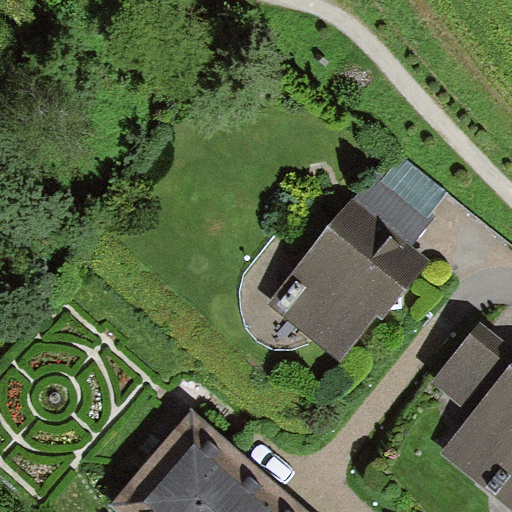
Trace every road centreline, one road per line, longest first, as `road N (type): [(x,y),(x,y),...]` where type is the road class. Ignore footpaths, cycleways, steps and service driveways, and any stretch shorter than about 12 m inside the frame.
road 1 (track): [(287,0),(340,16),(511,202)]
road 2 (residential): [(511,286),(472,296),(312,485)]
